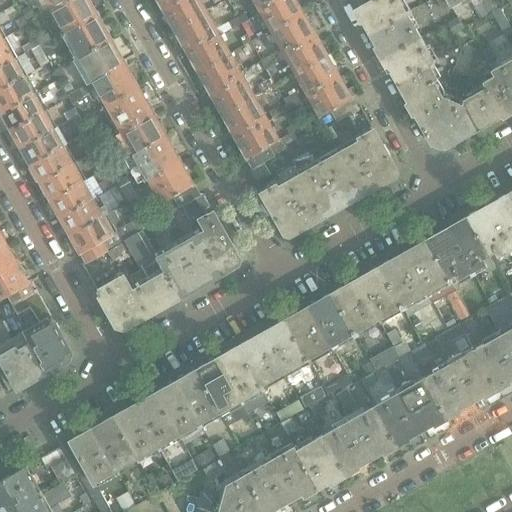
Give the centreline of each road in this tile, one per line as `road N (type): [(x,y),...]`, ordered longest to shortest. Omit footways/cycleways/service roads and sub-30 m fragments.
road 1 (residential): [(278,276),(123,0)]
road 2 (residential): [(0,172),(111,370)]
road 3 (residential): [(436,188),(330,0)]
road 4 (residential): [(511,417),(343,511)]
road 5 (residential): [(278,276),(111,370)]
road 6 (residential): [(436,188),(278,276)]
road 7 (residential): [(111,370),(0,433)]
